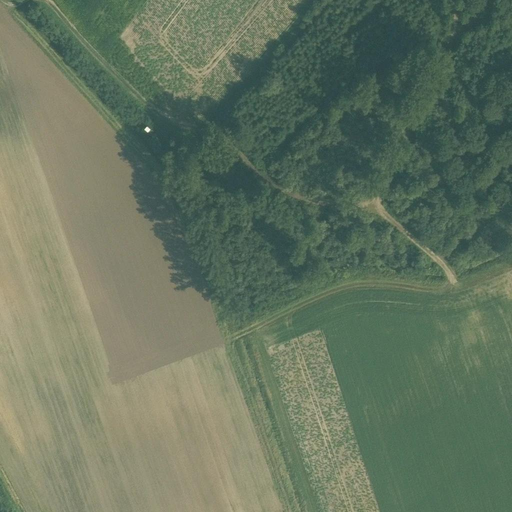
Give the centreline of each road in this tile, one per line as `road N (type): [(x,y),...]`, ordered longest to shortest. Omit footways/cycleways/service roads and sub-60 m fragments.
road 1 (track): [(511,330),(506,316),(373,209),(279,188),(204,115),(175,129),(164,123),(43,0)]
road 2 (track): [(451,0),(454,30),(373,209)]
